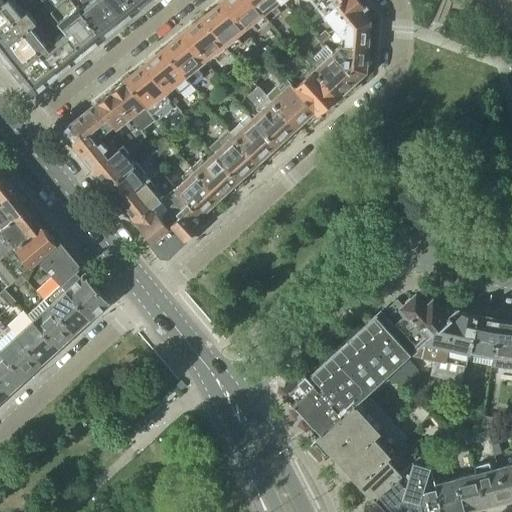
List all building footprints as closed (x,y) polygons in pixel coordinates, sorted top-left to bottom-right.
[(5,0),(0,4),(0,51),(17,37),(8,26),(21,15),(9,0),(5,0)] [(62,26),(66,31),(83,51),(101,36),(73,3),(71,0),(41,0),(50,11),(55,18),(62,26)] [(77,0),(73,3),(101,36),(118,23),(99,0),(77,0)] [(99,0),(118,23),(135,9),(127,0),(99,0)] [(127,0),(135,9),(146,0),(127,0)] [(252,0),(223,0),(221,2),(244,30),(252,23),(257,30),(269,20),(252,0)] [(280,0),(252,0),(269,20),(280,11),(276,5),(281,1),(280,0)] [(313,0),(324,12),(338,0),(313,0)] [(338,0),(324,12),(337,29),(360,10),(365,7),(359,0),(338,0)] [(221,2),(201,18),(229,52),(242,42),(237,36),(244,30),(221,2)] [(301,9),(294,15),(304,28),(311,22),(301,9)] [(346,34),(345,44),(368,46),(369,39),(367,36),(368,20),(360,10),(337,29),(341,34),(346,34)] [(0,51),(0,53),(14,70),(45,45),(30,26),(36,22),(27,11),(21,15),(8,26),(17,37),(0,51)] [(304,28),(294,15),(286,21),(297,34),(304,28)] [(62,26),(55,18),(49,23),(56,31),(62,26)] [(201,18),(182,34),(205,62),(214,55),(218,61),(229,52),(201,18)] [(45,45),(14,70),(29,89),(35,90),(83,51),(66,31),(55,40),(57,43),(49,49),(45,45)] [(319,37),(323,42),(330,37),(325,31),(319,37)] [(182,34),(162,49),(190,84),(202,74),(198,68),(205,62),(182,34)] [(266,42),(258,48),(266,58),(274,52),(266,42)] [(342,43),(332,52),(357,78),(365,71),(365,56),(368,54),(368,46),(345,44),(342,43)] [(307,63),(310,66),(337,96),(348,86),(351,86),(356,82),(358,80),(357,78),(332,52),(326,45),(316,55),(313,58),(309,53),(303,60),(307,63)] [(266,58),(258,48),(248,55),(256,66),(266,58)] [(162,49),(143,65),(145,67),(166,93),(175,86),(179,93),(190,84),(162,49)] [(166,93),(145,67),(143,65),(135,72),(124,80),(152,114),(164,105),(170,100),(165,94),(166,93)] [(337,96),(310,66),(299,76),(302,80),(295,87),(318,113),(320,112),(322,112),(326,109),(327,106),(337,96)] [(224,70),(217,76),(227,89),(234,83),(224,70)] [(227,89),(217,76),(210,81),(220,95),(227,89)] [(124,80),(111,91),(141,130),(156,119),(152,114),(124,80)] [(278,88),(267,97),(294,127),(303,119),(305,121),(306,121),(307,122),(308,122),(309,121),(310,121),(318,113),(295,87),(290,82),(281,91),(278,88)] [(261,109),(251,118),(275,145),(278,142),(280,143),(284,139),(284,137),(294,127),(267,97),(258,86),(249,95),(257,106),(261,109)] [(111,91),(95,103),(113,125),(116,128),(123,122),(140,142),(147,136),(141,130),(111,91)] [(64,134),(73,144),(88,132),(95,140),(113,125),(95,103),(65,128),(64,134)] [(248,115),(229,132),(256,162),(267,152),(270,152),(274,149),(274,146),(275,145),(251,118),(248,115)] [(73,144),(93,169),(115,150),(111,144),(107,147),(101,140),(97,143),(95,140),(88,132),(73,144)] [(222,144),(213,153),(237,179),(239,178),(242,178),(246,174),(246,171),(256,162),(229,132),(219,141),(222,144)] [(171,145),(163,135),(152,144),(159,154),(171,145)] [(93,169),(108,187),(134,165),(133,165),(133,164),(125,154),(128,151),(122,144),(115,150),(93,169)] [(201,158),(191,167),(218,197),(228,187),(231,187),(235,184),(235,181),(237,179),(213,153),(204,161),(201,158)] [(108,187),(121,203),(150,178),(145,171),(141,174),(134,165),(108,187)] [(184,180),(175,188),(204,220),(212,214),(212,213),(213,212),(213,211),(213,209),(213,208),(212,207),(209,205),(218,197),(191,167),(181,176),(184,180)] [(135,221),(158,202),(175,188),(160,170),(150,178),(121,203),(135,221)] [(0,199),(13,189),(8,183),(10,181),(2,171),(0,173),(0,172),(0,199)] [(175,188),(158,202),(174,221),(169,225),(169,228),(181,241),(204,220),(175,188)] [(13,189),(0,199),(0,228),(27,206),(26,205),(27,202),(23,197),(20,197),(14,190),(13,189)] [(158,202),(135,221),(161,253),(168,254),(181,241),(169,228),(169,225),(174,221),(158,202)] [(9,241),(14,246),(41,224),(36,218),(38,216),(30,206),(28,207),(27,206),(0,228),(0,241),(3,245),(9,241)] [(0,257),(0,277),(7,286),(14,280),(20,274),(31,266),(38,260),(37,259),(55,242),(41,224),(14,246),(0,257)] [(38,260),(50,273),(70,255),(58,240),(55,242),(37,259),(38,260)] [(50,273),(60,284),(65,289),(84,272),(70,255),(50,273)] [(31,266),(20,274),(25,281),(37,272),(31,266)] [(84,272),(65,289),(91,317),(96,311),(98,313),(109,303),(91,284),(92,283),(84,272)] [(25,281),(20,274),(14,280),(20,287),(26,282),(25,281)] [(49,294),(43,299),(74,332),(81,325),(84,326),(88,321),(88,319),(91,317),(65,289),(60,284),(49,294)] [(0,297),(8,307),(14,301),(4,289),(0,292),(0,297)] [(397,324),(417,347),(418,346),(419,347),(458,310),(450,308),(440,304),(437,307),(432,302),(426,307),(415,296),(412,298),(409,298),(405,302),(404,305),(403,307),(397,301),(388,309),(400,322),(397,324)] [(43,299),(27,314),(58,347),(59,345),(62,346),(66,341),(67,339),(74,332),(43,299)] [(418,346),(417,347),(410,353),(409,353),(433,359),(429,375),(460,382),(464,365),(476,315),(467,313),(458,310),(419,347),(418,346)] [(370,321),(387,341),(393,335),(398,331),(380,312),(370,321)] [(10,329),(11,330),(41,362),(43,360),(45,361),(50,356),(50,354),(58,347),(27,314),(22,319),(10,329)] [(476,315),(464,365),(466,366),(467,359),(491,364),(493,355),(497,322),(494,319),(488,317),(484,320),(477,318),(477,315),(476,315)] [(491,367),(511,369),(511,320),(511,321),(509,323),(497,322),(493,355),(491,364),(491,367)] [(370,321),(320,367),(355,404),(390,371),(405,357),(409,353),(410,353),(393,335),(387,341),(370,321)] [(0,338),(0,349),(25,377),(26,375),(29,376),(33,372),(33,369),(41,362),(11,330),(5,335),(5,334),(0,338)] [(0,383),(8,392),(9,391),(12,391),(17,387),(17,384),(25,377),(0,349),(0,383)] [(405,357),(390,371),(401,383),(417,370),(405,357)] [(318,436),(319,437),(355,404),(320,367),(311,374),(307,377),(305,375),(296,382),(298,384),(289,393),(296,401),(292,405),(313,428),(314,427),(320,434),(318,436)] [(330,449),(341,461),(376,428),(355,404),(319,437),(330,449)] [(450,436),(458,438),(462,419),(453,417),(450,436)] [(483,417),(479,433),(487,432),(489,431),(492,419),(483,417)] [(341,461),(359,481),(395,448),(380,431),(379,431),(376,428),(341,461)] [(489,439),(487,432),(479,433),(466,436),(468,445),(489,439)] [(446,442),(448,450),(458,447),(456,439),(446,442)] [(491,444),(494,455),(501,453),(498,442),(491,444)] [(370,493),(373,497),(399,473),(398,473),(409,463),(395,448),(359,481),(365,488),(370,493)] [(399,473),(373,497),(384,509),(386,511),(441,511),(434,484),(435,484),(428,457),(419,454),(409,464),(409,463),(398,473),(399,473)] [(474,466),(476,473),(485,506),(506,501),(497,467),(490,469),(489,462),(474,466)] [(511,463),(497,467),(506,501),(511,499),(511,463)] [(476,473),(455,478),(463,511),(485,506),(476,473)] [(448,480),(435,484),(434,484),(441,511),(462,511),(463,511),(455,478),(448,480)]
